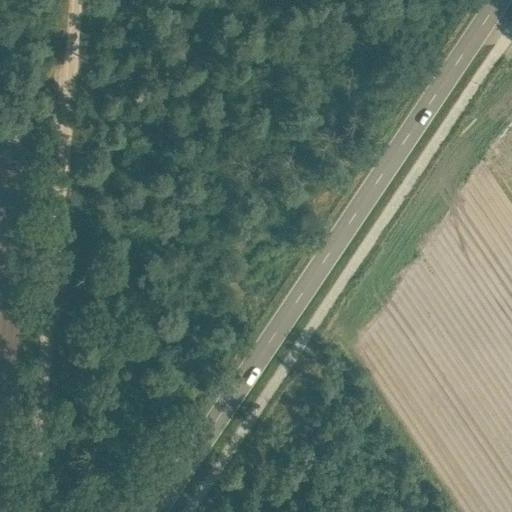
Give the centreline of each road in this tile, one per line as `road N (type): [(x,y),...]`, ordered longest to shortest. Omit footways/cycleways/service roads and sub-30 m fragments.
road 1 (secondary): [(158,511),(507,0)]
road 2 (track): [(79,0),(39,511)]
